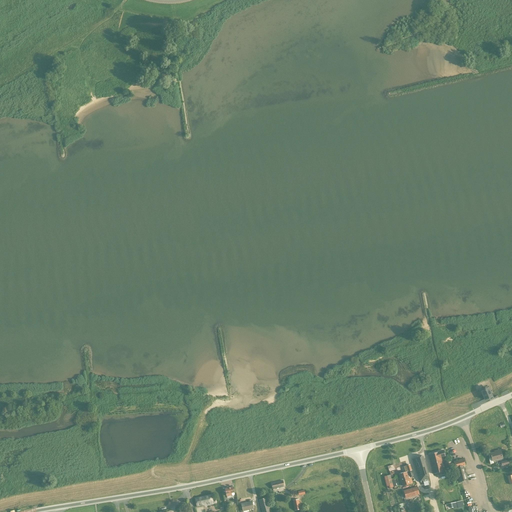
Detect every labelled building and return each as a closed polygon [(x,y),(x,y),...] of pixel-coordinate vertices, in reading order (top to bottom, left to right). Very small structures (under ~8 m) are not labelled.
[(488,387),(481,390),(483,395),(485,400),(485,399),(492,397),(492,396),(491,395),(488,387)] [(444,450),(437,452),(440,461),(439,462),(439,463),(440,463),(442,472),(444,471),(446,471),(444,464),(443,465),(441,458),(445,456),(444,450)] [(497,452),(491,453),(492,457),(490,458),(489,459),(490,464),(494,463),(493,461),(503,458),(501,450),(497,451),(497,452)] [(433,474),(442,472),(440,463),(439,463),(439,462),(440,461),(437,452),(428,455),(433,474)] [(421,483),(430,480),(429,477),(423,456),(412,459),(418,479),(419,478),(421,483)] [(460,482),(468,480),(464,466),(465,466),(463,459),(454,462),(456,469),(460,482)] [(389,488),(394,487),(392,482),(392,480),(390,475),(384,476),(387,487),(389,486),(389,488)] [(408,476),(400,478),(402,486),(410,484),(408,476)] [(273,489),(284,486),(283,481),(271,484),(273,489)] [(234,487),(225,489),(227,496),(230,496),(229,494),(235,492),(234,487)] [(406,498),(419,494),(417,487),(404,491),(406,498)] [(456,487),(450,488),(453,498),(452,498),(455,509),(462,507),(456,487)] [(212,496),(196,499),(197,507),(204,506),(205,506),(206,507),(207,507),(206,506),(206,505),(214,504),(216,503),(216,499),(213,500),(212,496)] [(271,511),(268,498),(259,500),(262,511),(271,511)] [(294,510),(301,509),(299,499),(292,500),(294,510)] [(243,511),(253,509),(252,502),(241,504),(243,511)]
